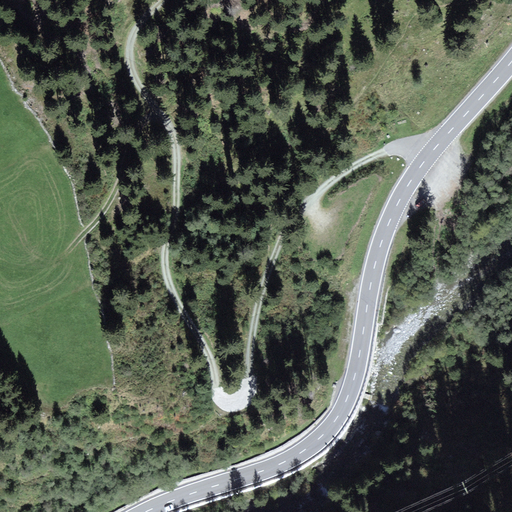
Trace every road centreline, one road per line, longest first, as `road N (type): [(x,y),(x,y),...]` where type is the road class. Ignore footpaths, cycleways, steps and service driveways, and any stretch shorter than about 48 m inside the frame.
road 1 (primary): [(145,511),(280,464),(326,433),(351,388),(375,265),(399,199),(511,61)]
road 2 (track): [(152,108),(174,137),(168,276),(201,338),(218,395),(229,404)]
road 3 (track): [(0,246),(52,252),(96,224),(152,108)]
road 4 (track): [(272,261),(304,202),(350,167),(405,145),(429,155)]
road 5 (track): [(229,404),(246,393),(272,261)]
road 6 (track): [(152,108),(132,74),(128,47),(158,0)]
